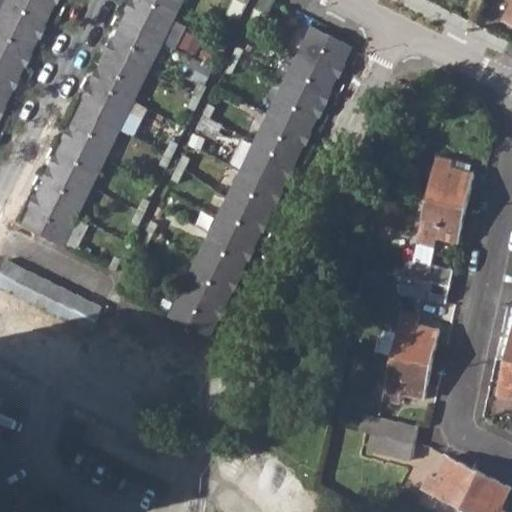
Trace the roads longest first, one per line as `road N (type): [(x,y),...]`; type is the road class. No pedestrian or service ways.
road 1 (residential): [(395,21),(183,445)]
road 2 (residential): [(511,174),(459,409),(467,436),(511,459)]
road 3 (residential): [(0,198),(98,0)]
road 4 (residential): [(63,380),(36,440),(47,478),(108,511)]
road 5 (residential): [(63,380),(183,445)]
road 6 (residential): [(511,78),(395,21)]
